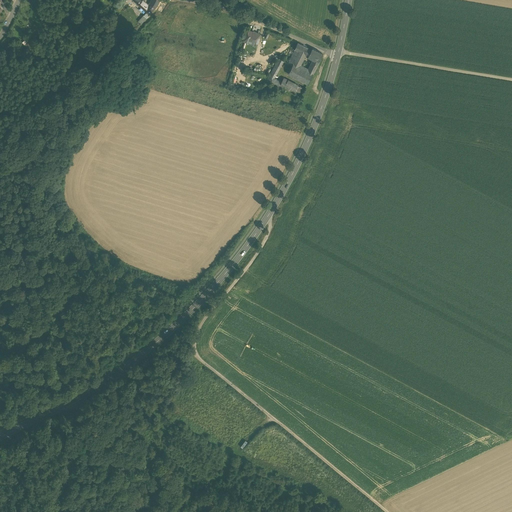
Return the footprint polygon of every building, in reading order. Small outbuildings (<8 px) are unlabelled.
[(139,0),(132,0),(137,4),(142,9),(145,6),(141,2),(139,0)] [(142,9),(137,4),(135,7),(147,19),(149,16),(142,9)] [(148,9),(145,12),(149,16),(157,7),(151,4),(147,8),(148,9)] [(260,35),(248,30),(244,41),(256,46),(260,35)] [(308,48),(298,43),(295,49),(295,50),(299,52),(305,54),(308,48)] [(323,54),(312,48),(312,50),(308,48),(305,54),(315,59),(319,61),(323,54)] [(295,50),(288,63),(293,65),(299,52),(295,50)] [(293,65),(289,72),(289,73),(289,74),(295,77),(300,66),(298,66),(301,63),(305,54),(299,52),(293,65)] [(315,59),(310,67),(315,70),(319,61),(315,59)] [(308,71),(300,66),(295,77),(308,84),(313,73),(308,71)] [(274,68),(267,81),(271,83),(274,78),(279,70),(274,68)] [(282,83),(274,78),(271,83),(279,87),(282,83)] [(282,83),(279,87),(284,90),(285,88),(286,85),(288,81),(284,79),(282,83)] [(295,84),(288,80),(288,81),(286,85),(292,88),(295,84)] [(292,88),(286,85),(285,88),(295,93),(297,90),(296,90),(292,88)]
